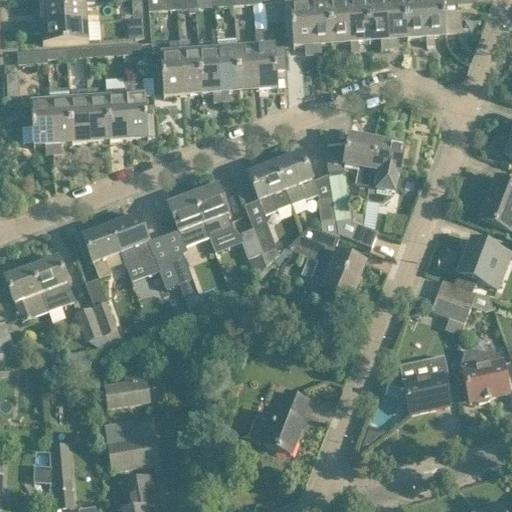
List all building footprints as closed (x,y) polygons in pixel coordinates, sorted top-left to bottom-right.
[(41,0),(42,9),(84,6),(95,6),(94,0),(41,0)] [(147,0),(149,15),(161,14),(160,0),(147,0)] [(160,0),(161,14),(174,13),(172,0),(160,0)] [(172,0),(174,13),(186,12),(184,0),(172,0)] [(184,0),(186,12),(198,11),(197,0),(184,0)] [(209,0),(210,11),(223,10),(221,0),(209,0)] [(221,0),(223,10),(235,9),(234,0),(221,0)] [(234,0),(235,9),(247,8),(246,0),(234,0)] [(309,0),(310,4),(314,58),(315,57),(322,57),(321,48),(332,47),(329,3),(328,3),(327,0),(309,0)] [(332,2),(329,3),(332,47),(350,46),(346,0),(337,0),(338,2),(332,2)] [(367,0),(346,0),(350,46),(351,55),(357,54),(359,54),(359,45),(370,45),(367,0)] [(368,0),(367,0),(370,45),(380,44),(381,48),(381,53),(389,52),(385,0),(368,0)] [(385,0),(389,52),(397,52),(397,43),(408,42),(404,0),(385,0)] [(404,0),(408,42),(426,41),(427,41),(423,0),(404,0)] [(423,0),(427,41),(426,41),(426,50),(428,50),(435,49),(434,40),(440,40),(445,39),(445,41),(446,41),(446,38),(460,37),(458,8),(444,9),(443,0),(423,0)] [(443,0),(444,9),(458,8),(473,7),(472,0),(443,0)] [(133,22),(143,21),(142,2),(131,3),(133,22)] [(298,5),(290,5),(292,32),(293,52),(295,52),(294,50),(305,49),(305,58),(314,58),(310,4),(298,5)] [(43,20),(34,21),(34,29),(86,25),(84,6),(42,9),(43,20)] [(134,41),(144,41),(143,21),(133,22),(134,41)] [(87,44),(86,25),(34,29),(35,37),(44,37),(45,47),(43,47),(43,48),(89,45),(89,44),(87,44)] [(266,48),(262,33),(255,33),(256,49),(259,93),(277,92),(277,94),(278,94),(275,47),(266,48)] [(236,42),(217,43),(218,51),(221,105),(229,104),(229,95),(240,94),(237,50),(236,42)] [(191,53),(190,43),(179,44),(183,98),(202,97),(199,53),(191,53)] [(170,56),(160,57),(161,69),(162,85),(164,102),(165,102),(164,100),(183,98),(179,44),(169,44),(170,56)] [(123,58),(143,57),(142,47),(122,48),(123,58)] [(104,59),(123,58),(122,48),(103,50),(104,59)] [(240,94),(259,93),(256,49),(237,50),(240,94)] [(85,61),(104,59),(103,50),(85,51),(85,61)] [(284,50),(276,51),(277,74),(285,73),(284,50)] [(66,62),(85,61),(85,51),(66,52),(66,62)] [(221,105),(218,51),(199,53),(202,97),(213,96),(213,105),(221,105)] [(47,54),(48,66),(48,63),(66,62),(66,52),(47,54)] [(17,56),(18,68),(48,66),(47,54),(17,56)] [(135,82),(124,83),(125,92),(125,91),(126,100),(129,142),(147,141),(147,143),(149,143),(148,141),(155,141),(153,118),(147,119),(146,100),(145,97),(144,97),(144,99),(135,100),(135,89),(135,82)] [(110,144),(129,142),(126,100),(125,91),(106,93),(107,102),(110,144)] [(72,146),(91,145),(87,92),(77,93),(78,104),(69,104),(72,146)] [(98,102),(98,92),(87,92),(91,145),(110,144),(107,102),(98,102)] [(54,157),(62,156),(61,147),(72,146),(69,104),(68,94),(50,95),(50,106),(54,157)] [(32,107),(32,105),(31,105),(32,130),(22,131),(23,146),(33,146),(34,151),(35,151),(35,149),(45,148),(46,157),(54,157),(50,106),(32,107)] [(326,156),(325,156),(329,178),(332,201),(336,224),(353,222),(353,225),(362,228),(364,229),(366,215),(351,213),(345,175),(343,175),(344,168),(359,170),(355,188),(368,191),(372,173),(377,144),(349,139),(347,151),(326,153),(326,156)] [(370,191),(368,205),(384,208),(391,203),(392,195),(395,196),(398,177),(400,178),(405,149),(377,144),(372,173),(368,191),(370,191)] [(305,203),(317,199),(302,157),(275,167),(285,193),(291,208),(305,202),(305,203)] [(291,208),(285,193),(275,167),(249,177),(265,219),(277,214),(291,208)] [(511,233),(511,186),(496,181),(480,222),(510,233),(510,232),(511,233)] [(217,189),(193,198),(204,227),(209,240),(222,235),(233,231),(228,218),(228,217),(224,208),(217,189)] [(359,192),(358,201),(367,202),(368,193),(359,192)] [(209,240),(204,227),(193,198),(169,208),(179,236),(180,236),(185,250),(209,240)] [(318,203),(317,203),(322,234),(339,241),(338,238),(336,224),(332,201),(318,203)] [(138,219),(111,230),(121,256),(124,266),(126,269),(142,263),(149,280),(160,276),(156,266),(157,266),(154,259),(153,259),(148,246),(148,245),(145,238),(138,219)] [(353,222),(336,224),(338,238),(340,238),(353,243),(371,251),(378,235),(374,234),(364,229),(362,228),(353,225),(353,222)] [(267,227),(253,232),(262,257),(268,271),(280,259),(276,251),(267,227)] [(310,229),(287,251),(294,254),(308,259),(318,264),(310,283),(312,286),(324,290),(324,288),(333,292),(352,300),(365,267),(346,259),(334,254),(339,241),(322,234),(319,233),(310,229)] [(111,230),(83,240),(90,259),(93,266),(99,282),(111,277),(109,272),(105,262),(121,256),(111,230)] [(253,232),(239,238),(242,246),(248,262),(256,282),(257,281),(268,271),(262,257),(253,232)] [(458,277),(454,289),(472,296),(477,284),(483,287),(491,290),(497,292),(498,290),(492,288),(499,268),(505,270),(510,256),(502,253),(491,249),(472,241),(458,277)] [(183,256),(170,261),(180,288),(179,288),(185,303),(198,297),(193,282),(183,256)] [(61,311),(74,306),(67,287),(68,287),(58,261),(31,271),(41,297),(46,309),(48,315),(61,310),(61,311)] [(157,266),(156,266),(160,276),(166,293),(167,292),(179,288),(180,288),(170,261),(157,266)] [(31,271),(5,281),(12,299),(15,307),(16,307),(23,325),(35,320),(33,314),(46,309),(41,297),(31,271)] [(470,313),(471,311),(476,297),(472,296),(454,289),(443,284),(437,300),(470,313)] [(278,318),(281,305),(261,300),(258,313),(278,318)] [(464,328),(470,313),(437,300),(431,315),(464,328)] [(109,348),(122,344),(107,306),(94,311),(109,348)] [(91,355),(107,349),(92,312),(76,318),(91,355)] [(5,325),(0,327),(0,347),(3,357),(7,366),(19,364),(28,364),(23,350),(15,353),(5,325)] [(459,372),(459,374),(463,376),(466,386),(470,405),(475,404),(476,405),(478,406),(479,406),(487,405),(487,404),(488,404),(490,402),(490,401),(495,400),(495,397),(504,395),(505,398),(509,397),(505,377),(502,365),(504,365),(502,355),(492,358),(471,353),(462,355),(462,358),(459,372)] [(67,376),(92,372),(89,356),(65,360),(67,376)] [(430,381),(403,387),(410,418),(436,413),(435,410),(445,408),(445,410),(449,410),(445,393),(450,392),(447,382),(447,379),(448,379),(444,360),(426,363),(430,381)] [(140,383),(139,376),(124,378),(125,385),(104,388),(108,413),(149,406),(145,382),(140,383)] [(299,426),(308,403),(286,395),(277,417),(276,416),(272,427),(256,421),(247,442),(290,459),(303,427),(299,426)] [(111,476),(157,469),(150,421),(105,428),(111,476)] [(368,433),(362,449),(366,451),(376,441),(371,439),(373,435),(368,433)] [(59,511),(62,511),(72,511),(67,449),(53,450),(59,511)] [(147,511),(147,510),(155,508),(149,479),(122,484),(127,511),(147,511)]
